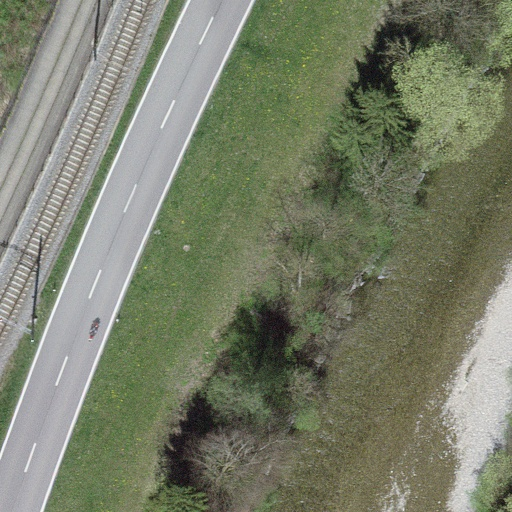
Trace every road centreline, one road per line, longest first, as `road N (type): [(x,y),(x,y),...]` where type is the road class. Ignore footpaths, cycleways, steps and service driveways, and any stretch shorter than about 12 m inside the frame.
road 1 (tertiary): [(222,0),(58,379),(14,511)]
road 2 (residential): [(71,0),(0,166)]
